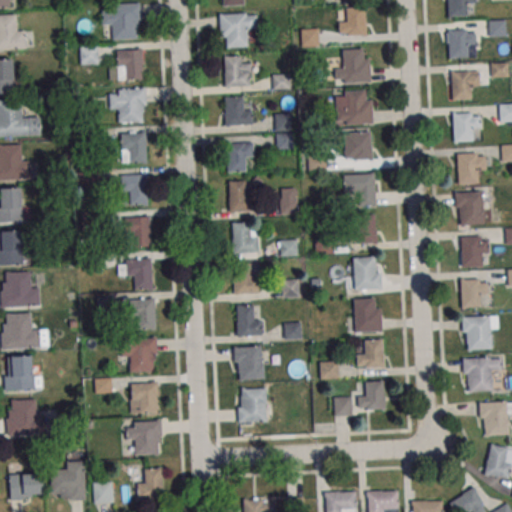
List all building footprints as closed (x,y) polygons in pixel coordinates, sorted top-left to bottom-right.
[(8,0),(0,0),(0,7),(8,8),(8,0)] [(473,0),(444,0),(445,17),(465,17),(465,5),(473,5),(473,0)] [(103,3),(103,27),(111,27),(111,39),(139,39),(139,3),(103,3)] [(338,35),(365,35),(365,8),(338,8),(338,35)] [(248,46),(248,29),(257,29),(257,13),(220,13),(220,47),(248,46)] [(0,14),(17,14),(17,31),(25,30),(26,47),(0,48),(0,14)] [(487,19),(487,36),(505,36),(505,19),(487,19)] [(317,46),(317,29),(301,29),(301,46),(317,46)] [(474,30),(446,30),(446,57),(474,57),(474,30)] [(80,46),(80,63),(97,63),(97,46),(80,46)] [(142,50),(116,50),(116,62),(109,62),(109,79),(142,79),(142,50)] [(334,82),(369,82),(369,50),(342,50),(342,65),(334,65),(334,82)] [(249,85),(249,56),(224,56),(224,85),(249,85)] [(0,59),(0,93),(13,94),(13,59),(0,59)] [(507,77),(507,62),(489,62),(489,77),(507,77)] [(478,71),(450,71),(450,99),(470,99),(470,88),(478,88),(478,71)] [(273,89),(290,89),(290,74),(273,74),(273,89)] [(119,122),(144,122),(144,88),(109,88),(109,109),(119,109),(119,122)] [(371,90),(335,90),(335,124),(371,124),(371,90)] [(224,125),(251,125),(251,107),(241,107),(241,97),(224,97),(224,125)] [(0,100),(21,100),(22,118),(39,117),(40,135),(0,136),(0,100)] [(498,121),(511,121),(511,103),(498,104),(498,121)] [(479,112),(452,112),(452,141),(474,141),(474,132),(479,132),(479,112)] [(275,132),(292,131),(291,113),(274,114),(275,132)] [(344,131),(344,159),(370,159),(370,131),(344,131)] [(121,162),(146,162),(146,132),(121,132),(121,162)] [(292,149),(292,133),(276,133),(276,149),(292,149)] [(246,160),(252,160),(252,143),(227,143),(227,172),(246,172),(246,160)] [(0,145),(21,144),(22,161),(30,161),(30,177),(0,178),(0,145)] [(511,144),(501,145),(501,161),(511,160),(511,144)] [(484,172),(484,152),(457,152),(457,183),(478,183),(478,172),(484,172)] [(343,173),(343,194),(356,194),(356,205),(375,205),(375,173),(343,173)] [(121,174),(121,193),(130,193),(130,204),(147,204),(147,174),(121,174)] [(228,180),(228,211),(252,211),(252,180),(228,180)] [(20,187),(0,186),(0,223),(28,223),(28,208),(21,208),(20,187)] [(483,224),(483,192),(455,192),(456,224),(483,224)] [(297,196),(279,197),(279,214),(297,214),(297,196)] [(375,243),(375,215),(351,215),(351,243),(375,243)] [(150,245),(150,217),(127,217),(127,245),(150,245)] [(256,253),(256,222),(232,222),(232,253),(256,253)] [(23,230),(0,230),(0,265),(23,265),(23,230)] [(487,255),(487,236),(460,236),(460,266),(481,266),(481,255),(487,255)] [(297,239),(279,239),(279,256),(297,256),(297,239)] [(379,288),(379,257),(353,257),(353,289),(379,288)] [(132,288),(151,288),(151,259),(118,259),(118,278),(132,278),(132,288)] [(232,293),(256,293),(256,263),(232,263),(232,293)] [(6,273),(30,272),(31,289),(39,288),(39,305),(3,306),(2,283),(6,283),(6,273)] [(281,297),(298,297),(298,279),(281,279),(281,297)] [(486,307),(486,279),(459,279),(459,307),(486,307)] [(380,298),(353,298),(353,331),(380,331),(380,298)] [(154,329),(154,299),(130,299),(130,329),(154,329)] [(235,335),(261,335),(261,315),(253,315),(253,305),(235,305),(235,335)] [(6,315),(31,314),(32,330),(40,330),(40,346),(4,348),(3,325),(7,325),(6,315)] [(496,316),(462,316),(462,349),(491,349),(490,329),(497,329),(496,316)] [(301,338),(301,323),(284,323),(284,338),(301,338)] [(155,372),(155,338),(121,338),(121,359),(129,359),(129,372),(155,372)] [(356,340),(356,368),(383,368),(383,340),(356,340)] [(262,379),(262,346),(233,347),(234,380),(262,379)] [(7,357),(32,356),(32,375),(34,375),(34,389),(4,391),(3,377),(8,376),(7,357)] [(463,358),(463,391),(491,391),(491,369),(501,369),(501,358),(463,358)] [(320,362),(320,378),(336,378),(336,362),(320,362)] [(111,393),(111,377),(94,377),(94,393),(111,393)] [(383,381),(364,381),(364,395),(355,395),(355,409),(383,409),(383,381)] [(130,413),(156,413),(156,382),(130,382),(130,413)] [(237,388),(237,421),(265,421),(265,388),(237,388)] [(333,396),(333,416),(351,416),(351,396),(333,396)] [(11,401),(36,399),(37,416),(45,415),(46,434),(7,436),(6,419),(9,419),(8,410),(12,410),(11,401)] [(479,402),(479,435),(507,435),(507,402),(479,402)] [(160,420),(125,420),(125,442),(132,442),(132,454),(160,454),(160,420)] [(508,479),(511,458),(511,448),(490,444),(484,474),(508,479)] [(51,500),(85,499),(85,462),(65,462),(65,470),(51,470),(51,500)] [(136,498),(161,498),(161,468),(143,468),(143,481),(136,481),(136,498)] [(8,499),(43,498),(42,473),(7,473),(8,499)] [(112,482),(94,482),(94,502),(112,502),(112,482)] [(449,503),(455,511),(480,511),(486,508),(471,487),(449,503)] [(367,491),(367,511),(397,511),(397,490),(367,491)] [(355,511),(355,491),(325,491),(324,511),(355,511)] [(302,511),(303,497),(275,497),(274,511),(302,511)] [(271,511),(271,498),(243,498),(243,511),(271,511)] [(412,501),(411,511),(441,511),(441,501),(412,501)] [(511,511),(506,502),(489,511),(511,511)]
